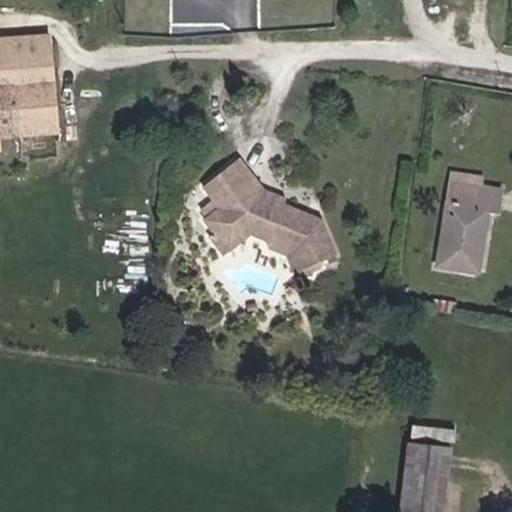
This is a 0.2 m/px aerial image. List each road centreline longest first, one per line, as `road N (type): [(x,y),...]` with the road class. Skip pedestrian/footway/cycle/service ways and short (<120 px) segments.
road 1 (residential): [(511,70),(373,47),(118,59)]
road 2 (unknown): [(118,59),(25,11),(0,13)]
